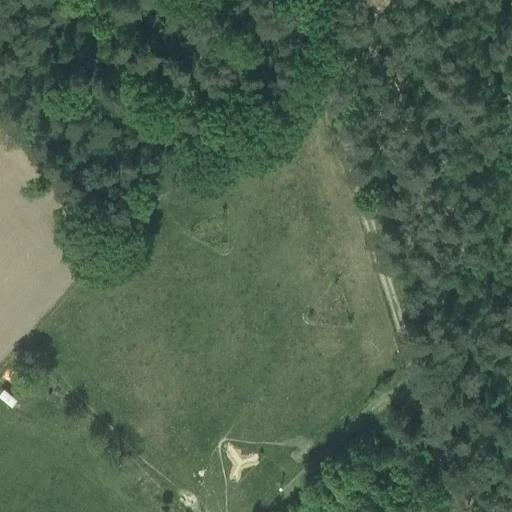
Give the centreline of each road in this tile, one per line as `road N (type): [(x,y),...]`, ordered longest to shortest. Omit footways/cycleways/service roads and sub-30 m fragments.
road 1 (track): [(325,32),(427,386)]
road 2 (track): [(282,511),(427,386)]
road 3 (track): [(427,386),(465,511)]
